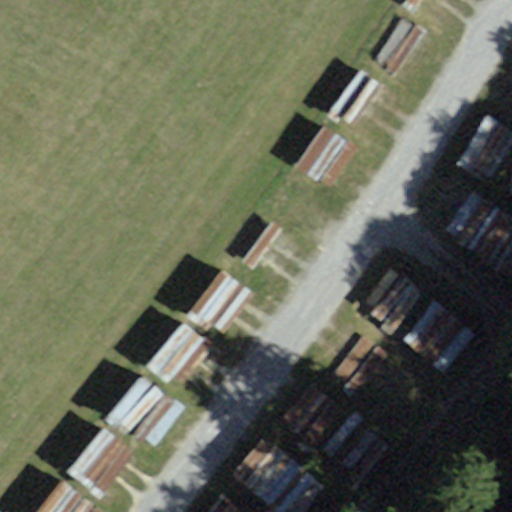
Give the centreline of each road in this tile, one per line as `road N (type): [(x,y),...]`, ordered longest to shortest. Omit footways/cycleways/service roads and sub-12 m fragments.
road 1 (track): [(161,511),(416,164),(511,6)]
road 2 (track): [(511,376),(409,511)]
